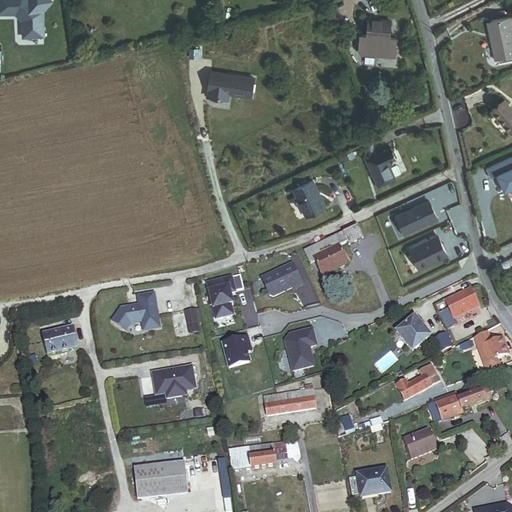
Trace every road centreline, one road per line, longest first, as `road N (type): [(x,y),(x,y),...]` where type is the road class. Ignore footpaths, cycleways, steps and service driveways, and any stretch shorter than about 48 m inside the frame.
road 1 (residential): [(0,306),(198,270),(311,238),(459,172)]
road 2 (track): [(78,293),(123,511)]
road 3 (residential): [(482,267),(375,315),(322,310),(272,321)]
road 4 (residential): [(459,172),(416,0)]
